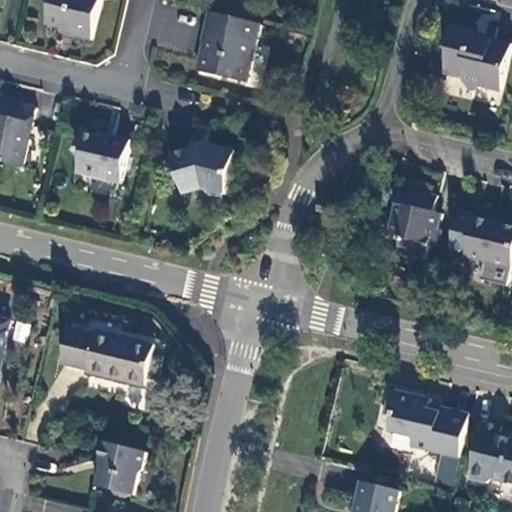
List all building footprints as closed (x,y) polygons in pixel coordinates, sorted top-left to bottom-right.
[(101,2),(94,0),(53,0),(46,27),(72,34),(71,38),(90,43),(101,2)] [(248,83),(262,24),(212,12),(198,71),(248,83)] [(477,34),(454,27),(449,49),(451,53),(446,74),(466,79),(465,83),(467,88),(479,91),(484,88),(503,93),(511,54),(511,45),(493,41),(490,42),(476,40),(477,34)] [(36,110),(0,101),(0,162),(22,168),(36,110)] [(130,142),(113,137),(112,141),(82,134),(78,152),(82,160),(78,174),(120,184),(130,142)] [(235,157),(202,149),(173,157),(185,196),(202,191),(209,192),(213,196),(221,198),(227,194),(235,157)] [(442,196),(405,186),(393,235),(405,239),(402,254),(429,261),(434,245),(439,246),(447,214),(438,212),(442,196)] [(319,214),(333,217),(336,205),(322,201),(319,214)] [(498,219),(466,211),(457,250),(471,253),(470,257),(490,261),(486,280),(511,285),(511,226),(497,223),(498,219)] [(0,354),(4,356),(13,323),(0,319),(0,354)] [(154,369),(157,356),(159,347),(101,333),(101,335),(74,328),(66,365),(91,372),(91,375),(149,389),(151,382),(161,384),(164,371),(161,370),(154,369)] [(164,357),(157,356),(154,369),(161,370),(164,357)] [(434,399),(392,389),(386,415),(396,418),(393,432),(416,437),(414,446),(462,458),(471,418),(431,409),(434,399)] [(504,428),(485,423),(472,480),(489,483),(494,480),(511,484),(511,439),(502,437),(504,428)] [(103,460),(147,468),(150,454),(107,443),(103,460)] [(146,472),(147,468),(103,460),(102,464),(104,465),(99,486),(116,490),(120,498),(129,500),(134,495),(138,496),(143,474),(146,472)] [(376,485),(363,482),(360,495),(361,495),(376,486),(376,485)] [(398,511),(404,491),(376,485),(376,486),(361,495),(360,495),(357,509),(358,511),(398,511)]
